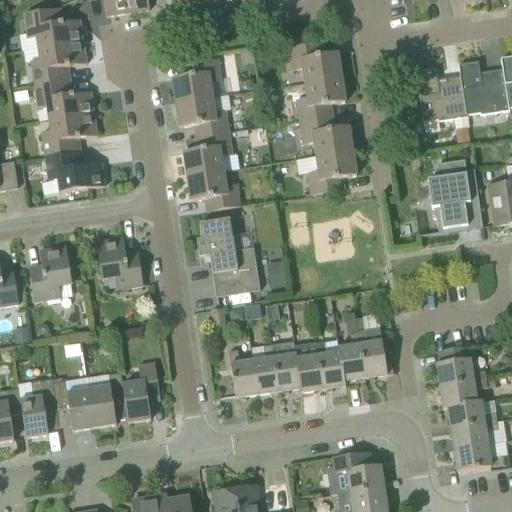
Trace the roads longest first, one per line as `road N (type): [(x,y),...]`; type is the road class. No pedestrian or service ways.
road 1 (residential): [(161,198),(140,38),(363,5),(370,43)]
road 2 (residential): [(410,414),(398,326),(495,310),(503,297),(497,264),(511,247)]
road 3 (residential): [(202,443),(161,198)]
road 4 (residential): [(202,443),(410,414)]
road 5 (residential): [(0,469),(202,443)]
road 6 (residential): [(0,227),(161,198)]
road 7 (residential): [(387,188),(370,43)]
road 8 (residential): [(370,43),(511,20)]
